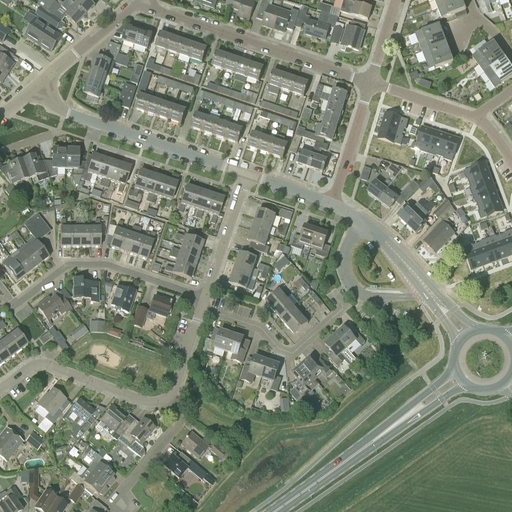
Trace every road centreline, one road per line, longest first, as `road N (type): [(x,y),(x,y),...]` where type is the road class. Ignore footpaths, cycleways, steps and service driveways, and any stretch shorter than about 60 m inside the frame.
road 1 (residential): [(370,83),(138,2)]
road 2 (residential): [(205,298),(95,263),(67,266),(9,308),(0,295)]
road 3 (residential): [(245,173),(61,110),(36,87)]
road 4 (residential): [(0,388),(41,362),(148,403),(167,397)]
road 5 (residential): [(337,301),(343,307),(291,353),(251,325),(201,309)]
road 6 (residential): [(426,288),(395,298),(353,288),(343,254),(362,224)]
road 7 (unclassified): [(131,511),(116,497),(179,425),(167,397)]
road 8 (residential): [(36,87),(138,2)]
road 9 (residential): [(205,298),(245,173)]
road 10 (residential): [(332,203),(370,83)]
road 11 (primary): [(456,369),(363,449)]
road 12 (primary): [(363,449),(466,384)]
